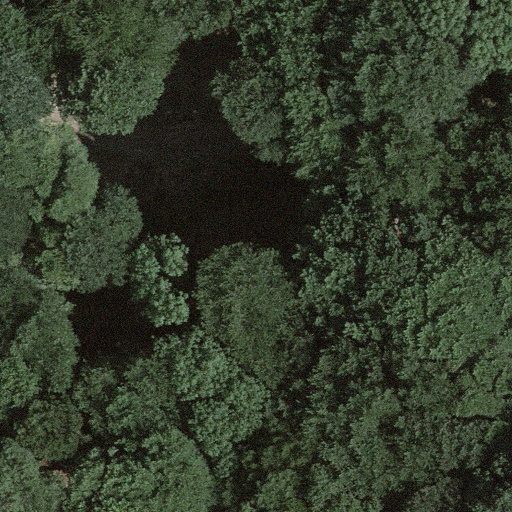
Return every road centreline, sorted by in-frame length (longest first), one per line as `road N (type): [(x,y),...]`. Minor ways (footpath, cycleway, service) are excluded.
road 1 (track): [(511,273),(474,179),(382,128),(302,126),(172,156),(90,138),(46,76),(11,0)]
road 2 (track): [(54,511),(107,411),(150,264),(318,203),(511,288)]
